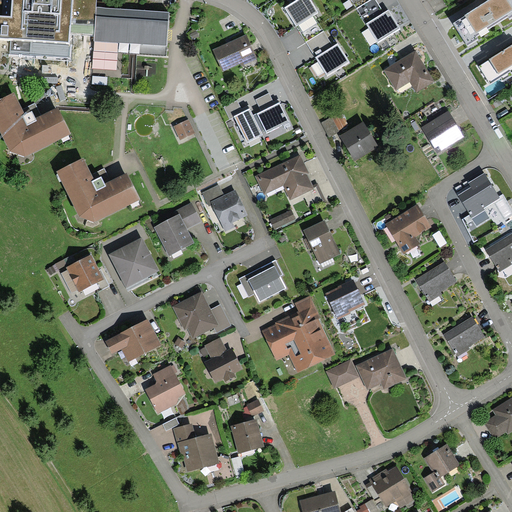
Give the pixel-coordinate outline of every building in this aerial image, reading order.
[(0,0),(0,59),(1,41),(75,46),(76,29),(97,31),(97,43),(170,47),(172,15),(100,10),(100,0),(0,0)] [(299,0),(284,10),(305,43),(322,32),(314,18),(319,15),(309,0),(299,0)] [(349,0),(355,9),(370,0),(349,0)] [(370,0),(355,9),(377,44),(399,31),(388,12),(383,15),(373,0),(370,0)] [(511,1),(511,0),(495,0),(453,26),(467,49),(511,20),(511,1)] [(305,43),(327,78),(349,64),(337,46),(333,49),(322,32),(305,43)] [(246,35),(213,50),(223,73),(240,65),(241,67),(258,59),(246,35)] [(511,44),(479,65),(489,81),(504,73),(507,77),(511,74),(511,44)] [(416,51),(384,71),(397,91),(410,83),(418,94),(435,83),(416,51)] [(15,95),(0,102),(0,132),(10,152),(26,158),(71,136),(58,109),(36,120),(32,111),(25,115),(15,95)] [(252,106),(231,116),(246,145),(291,123),(281,101),(255,112),(252,106)] [(449,112),(422,128),(439,154),(466,137),(449,112)] [(332,118),(322,122),(330,138),(340,133),(332,118)] [(190,120),(175,127),(180,140),(195,133),(190,120)] [(364,123),(340,137),(353,162),(378,147),(364,123)] [(300,155),(255,178),(264,195),(284,187),(291,201),(315,189),(307,175),(309,174),(300,155)] [(85,161),(58,172),(80,218),(95,223),(141,201),(127,174),(106,185),(102,177),(95,180),(85,161)] [(488,178),(459,197),(478,228),(492,220),(486,209),(501,199),(488,178)] [(220,185),(203,193),(209,207),(213,205),(225,233),(234,229),(231,225),(249,216),(237,191),(225,196),(220,185)] [(180,215),(155,227),(170,256),(195,244),(187,230),(203,222),(193,203),(178,210),(180,215)] [(418,206),(386,224),(404,255),(421,245),(416,237),(432,228),(418,206)] [(294,219),(291,212),(271,221),(274,228),(294,219)] [(325,221),(304,231),(319,265),(341,255),(325,221)] [(511,234),(486,249),(499,273),(511,265),(511,263),(511,262),(511,234)] [(143,238),(109,255),(126,288),(159,270),(143,238)] [(104,279),(92,254),(66,267),(68,270),(61,273),(72,293),(78,290),(79,293),(104,279)] [(277,261),(239,279),(247,297),(256,293),(261,302),(287,289),(281,277),(284,275),(277,261)] [(445,261),(416,279),(429,302),(442,294),(441,292),(458,282),(445,261)] [(338,289),(328,294),(339,319),(351,314),(350,312),(366,305),(354,280),(338,287),(338,289)] [(202,292),(173,306),(185,331),(189,329),(194,339),(215,329),(217,334),(231,325),(221,305),(212,310),(202,292)] [(322,317),(311,295),(294,303),(299,312),(275,323),(276,325),(263,331),(276,362),(289,355),(298,372),(338,353),(320,318),(322,317)] [(474,316),(444,334),(458,358),(471,350),(470,349),(488,338),(474,316)] [(162,345),(149,319),(106,340),(113,354),(123,350),(129,363),(162,345)] [(209,355),(212,359),(206,362),(216,384),(224,380),(225,382),(236,376),(235,374),(243,369),(232,349),(228,351),(221,338),(205,346),(205,348),(200,350),(204,357),(209,355)] [(394,348),(356,366),(367,391),(382,385),(384,390),(408,379),(394,348)] [(350,361),(326,371),(333,388),(358,378),(350,361)] [(156,385),(146,390),(157,414),(178,404),(179,397),(186,394),(171,366),(153,374),(157,382),(156,385)] [(485,422),(495,439),(507,432),(509,434),(511,432),(511,397),(492,410),(496,416),(485,422)] [(246,419),(265,411),(261,400),(241,408),(246,419)] [(257,418),(230,426),(239,454),(263,447),(257,418)] [(178,419),(164,424),(167,431),(181,425),(178,419)] [(193,424),(174,429),(186,471),(219,463),(211,434),(196,437),(193,424)] [(461,466),(448,443),(424,457),(434,473),(437,479),(441,477),(461,466)] [(374,486),(367,489),(376,505),(382,502),(385,507),(390,504),(394,511),(396,511),(416,499),(400,469),(373,484),(374,486)] [(437,479),(434,473),(423,478),(432,493),(445,484),(441,477),(437,479)] [(459,487),(440,500),(449,511),(467,499),(459,487)] [(341,511),(335,490),(299,500),(302,511),(341,511)]
